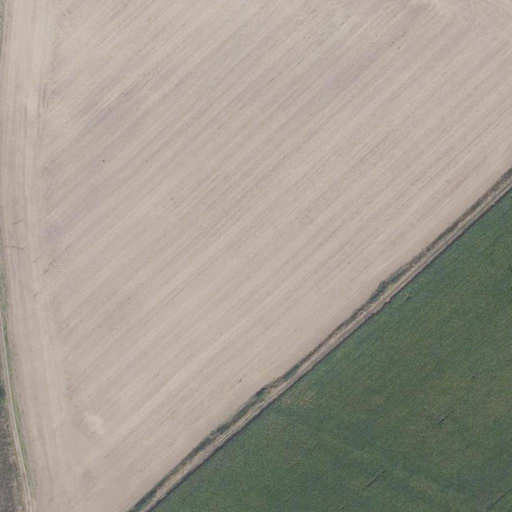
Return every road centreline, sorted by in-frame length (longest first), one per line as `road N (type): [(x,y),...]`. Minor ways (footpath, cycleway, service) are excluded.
road 1 (track): [(143,511),(511,183)]
road 2 (track): [(30,511),(0,326)]
